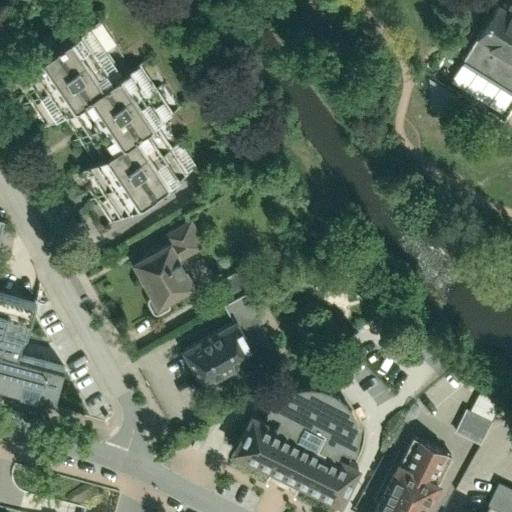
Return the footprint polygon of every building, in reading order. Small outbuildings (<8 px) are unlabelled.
[(494,0),(461,54),(511,86),(511,10),(495,0),(494,0)] [(80,31),(15,71),(45,120),(59,112),(89,161),(76,169),(109,223),(174,184),(143,132),(156,124),(125,74),(112,83),(80,31)] [(132,265),(153,303),(192,281),(194,280),(182,259),(204,247),(191,225),(167,238),(170,244),(132,265)] [(228,274),(211,284),(218,295),(234,285),(228,274)] [(232,316),(178,348),(201,386),(272,343),(259,322),(263,320),(245,289),(223,302),(232,316)] [(0,386),(57,399),(66,362),(21,351),(32,301),(0,293),(0,386)] [(251,401),(230,441),(338,496),(359,456),(349,451),(354,442),(356,426),(354,414),(350,403),(341,392),(328,383),(313,379),(299,380),(288,383),(278,389),(270,398),(264,408),(251,401)] [(479,442),(501,402),(477,389),(455,429),(479,442)] [(408,430),(368,511),(420,511),(450,450),(408,430)]
